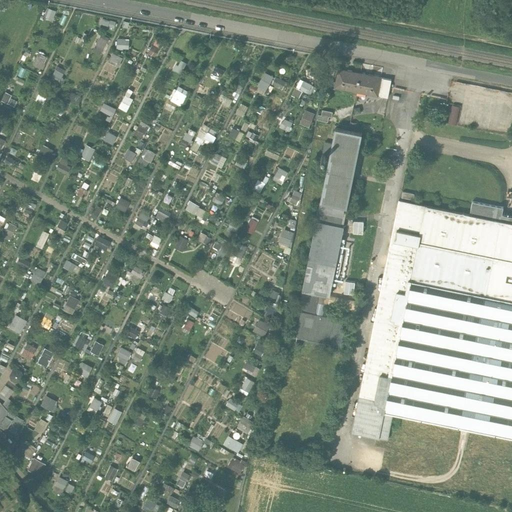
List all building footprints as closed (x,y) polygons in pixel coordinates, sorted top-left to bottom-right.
[(55,17),(55,8),(47,8),(47,18),(55,17)] [(102,22),(115,27),(117,21),(104,17),(102,22)] [(102,33),(94,50),(101,54),(110,37),(102,33)] [(119,37),(118,48),(131,48),(131,38),(119,37)] [(156,56),(164,42),(157,38),(149,52),(156,56)] [(35,64),(44,67),(48,56),(39,52),(35,64)] [(121,66),(125,56),(114,52),(110,62),(121,66)] [(52,79),(62,82),(66,72),(56,69),(52,79)] [(360,73),(339,69),(337,82),(336,88),(356,92),(360,73)] [(269,89),(276,75),(266,70),(259,85),(269,89)] [(381,78),(360,73),(356,92),(378,96),(381,78)] [(284,88),(288,80),(277,75),(273,83),(284,88)] [(391,80),(383,78),(380,96),(388,98),(391,80)] [(337,82),(327,81),(326,87),(335,89),(336,88),(337,82)] [(407,85),(395,82),(392,95),(405,97),(407,85)] [(183,103),(190,91),(180,86),(173,98),(183,103)] [(128,110),(137,91),(130,88),(121,107),(128,110)] [(41,90),(37,100),(45,102),(49,93),(41,90)] [(7,93),(4,100),(15,106),(19,98),(7,93)] [(105,102),(101,110),(114,116),(118,108),(105,102)] [(460,124),(461,104),(453,104),(452,123),(460,124)] [(306,109),(302,122),(312,125),(315,111),(306,109)] [(333,113),(323,111),(322,116),(319,115),(318,121),(328,123),(329,117),(332,118),(333,113)] [(283,124),(291,128),(294,122),(286,118),(283,124)] [(143,120),(136,133),(145,137),(151,124),(143,120)] [(29,138),(38,140),(41,129),(33,126),(29,138)] [(191,145),(195,131),(188,129),(184,143),(191,145)] [(332,144),(325,143),(322,157),(328,158),(319,203),(320,203),(316,220),(302,291),(318,294),(329,296),(343,226),(341,226),(344,208),(347,208),(362,134),(335,129),(332,144)] [(200,136),(215,140),(217,135),(208,132),(202,130),(200,136)] [(106,139),(115,143),(118,135),(109,131),(106,139)] [(44,143),(39,152),(50,157),(54,148),(44,143)] [(87,143),(81,156),(90,160),(96,147),(87,143)] [(146,147),(141,159),(150,163),(155,151),(146,147)] [(134,160),(138,152),(131,149),(127,158),(134,160)] [(68,173),(74,161),(63,156),(57,168),(68,173)] [(283,183),(290,171),(281,166),(274,178),(283,183)] [(401,192),(399,200),(411,203),(413,194),(401,192)] [(118,206),(128,210),(132,200),(122,196),(118,206)] [(411,203),(399,200),(384,275),(386,275),(354,435),(378,439),(380,431),(388,433),(392,413),(511,436),(511,222),(469,214),(411,203)] [(472,202),(469,214),(511,222),(511,217),(502,215),(503,208),(472,202)] [(205,215),(207,207),(191,203),(189,210),(205,215)] [(147,230),(154,216),(142,210),(136,225),(147,230)] [(253,216),(247,230),(255,233),(261,219),(253,216)] [(62,218),(58,225),(66,229),(69,222),(62,218)] [(6,233),(13,236),(18,225),(10,222),(6,233)] [(285,228),(281,242),(292,245),(296,231),(285,228)] [(159,247),(163,237),(157,234),(152,244),(159,247)] [(176,248),(185,251),(191,238),(182,234),(176,248)] [(219,237),(216,247),(225,250),(228,239),(219,237)] [(73,256),(84,262),(86,258),(76,252),(73,256)] [(78,272),(81,265),(67,259),(64,265),(78,272)] [(133,271),(129,269),(126,275),(141,283),(147,271),(136,265),(133,271)] [(42,283),(47,270),(38,266),(32,278),(42,283)] [(111,270),(105,282),(115,287),(118,282),(120,284),(124,276),(111,270)] [(318,294),(302,291),(297,310),(313,314),(318,294)] [(65,309),(75,313),(80,298),(70,294),(65,309)] [(313,314),(297,310),(291,337),(295,338),(294,341),(321,346),(321,343),(340,347),(345,320),(313,314)] [(10,327),(21,332),(28,319),(17,313),(10,327)] [(260,320),(256,329),(267,334),(271,325),(260,320)] [(81,330),(75,345),(85,349),(89,340),(91,341),(93,335),(81,330)] [(92,351),(102,354),(105,342),(96,340),(92,351)] [(28,341),(21,353),(31,360),(39,347),(28,341)] [(128,364),(134,351),(124,346),(118,360),(128,364)] [(140,346),(133,359),(141,363),(147,350),(140,346)] [(49,365),(54,351),(44,347),(39,362),(49,365)] [(90,376),(94,366),(84,361),(79,371),(90,376)] [(6,384),(0,393),(0,394),(8,399),(14,389),(6,384)] [(47,394),(42,404),(53,410),(58,399),(47,394)] [(95,397),(92,407),(100,409),(103,399),(95,397)] [(228,404),(240,411),(243,405),(232,398),(228,404)] [(121,420),(126,412),(118,407),(112,415),(121,420)] [(247,431),(253,420),(245,416),(239,426),(247,431)] [(231,434),(225,443),(240,452),(245,443),(231,434)] [(201,449),(205,439),(195,435),(191,445),(201,449)] [(3,437),(0,439),(0,445),(4,451),(11,446),(3,437)] [(18,446),(24,454),(31,448),(25,440),(18,446)] [(134,455),(129,466),(137,470),(142,459),(134,455)] [(34,456),(28,468),(41,474),(47,462),(34,456)] [(235,456),(229,465),(241,473),(247,463),(235,456)] [(106,475),(114,479),(120,467),(112,463),(106,475)] [(204,465),(201,471),(213,478),(217,471),(204,465)] [(184,471),(177,481),(190,489),(196,479),(184,471)] [(53,488),(62,493),(69,479),(60,474),(53,488)] [(71,492),(75,484),(69,481),(65,489),(71,492)]
